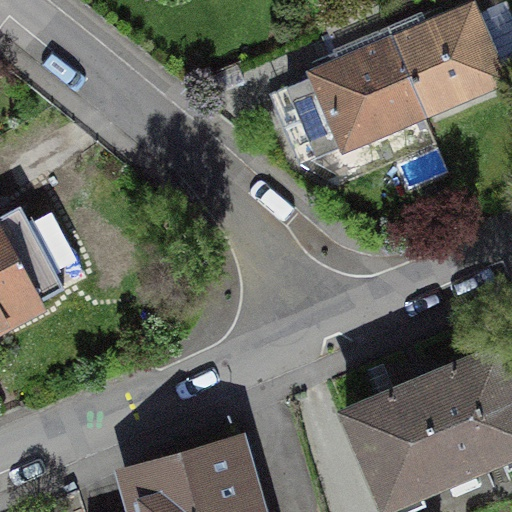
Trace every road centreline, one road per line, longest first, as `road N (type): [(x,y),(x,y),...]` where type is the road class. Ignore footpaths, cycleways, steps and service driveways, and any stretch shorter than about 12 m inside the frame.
road 1 (residential): [(303,328),(258,237),(214,176),(3,0)]
road 2 (residential): [(0,461),(303,328)]
road 3 (residential): [(303,328),(511,240)]
